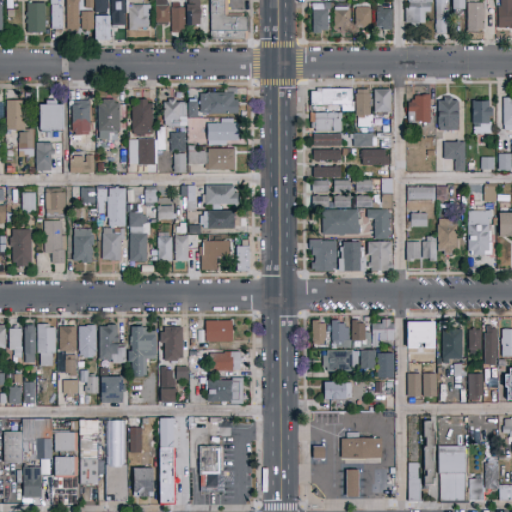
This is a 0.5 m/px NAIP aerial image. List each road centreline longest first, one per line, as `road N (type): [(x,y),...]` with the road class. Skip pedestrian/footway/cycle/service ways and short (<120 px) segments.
road 1 (tertiary): [(283,511),(277,0)]
road 2 (residential): [(0,66),(511,63)]
road 3 (residential): [(0,301),(280,295)]
road 4 (residential): [(280,295),(511,297)]
